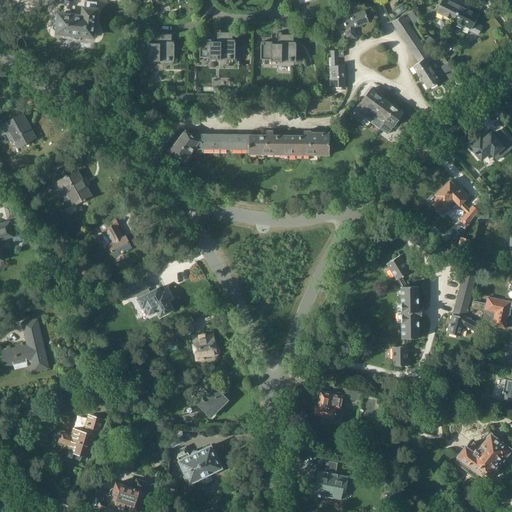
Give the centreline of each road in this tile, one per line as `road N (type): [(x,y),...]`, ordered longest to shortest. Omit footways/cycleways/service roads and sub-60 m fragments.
road 1 (residential): [(274,401),(233,295),(168,189)]
road 2 (residential): [(168,189),(0,52)]
road 3 (residential): [(274,401),(309,295),(356,207)]
road 4 (residential): [(356,207),(439,124),(511,69)]
road 5 (residential): [(356,207),(256,220),(168,189)]
